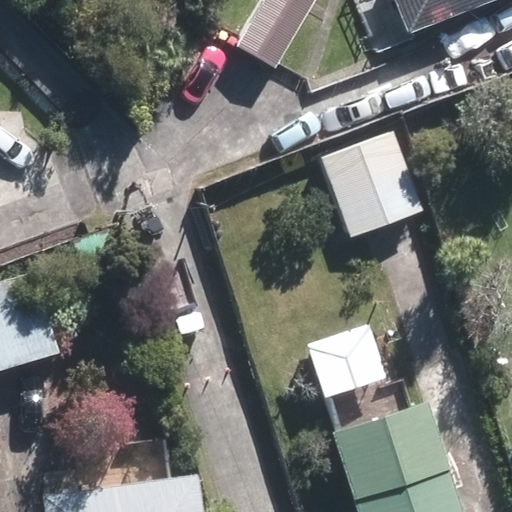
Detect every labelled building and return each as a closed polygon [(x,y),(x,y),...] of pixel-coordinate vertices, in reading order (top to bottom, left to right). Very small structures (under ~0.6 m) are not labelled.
[(303,0),(255,0),(230,45),(267,65),(303,0)] [(481,0),(380,0),(394,35),(481,0)] [(375,146),(318,168),(343,232),(400,210),(375,146)] [(24,277),(0,284),(0,365),(47,351),(24,277)] [(360,326),(292,347),(310,404),(378,383),(360,326)] [(452,353),(410,364),(428,439),(471,429),(452,353)] [(434,511),(405,420),(324,445),(345,511),(434,511)] [(178,511),(176,489),(41,506),(42,511),(178,511)]
